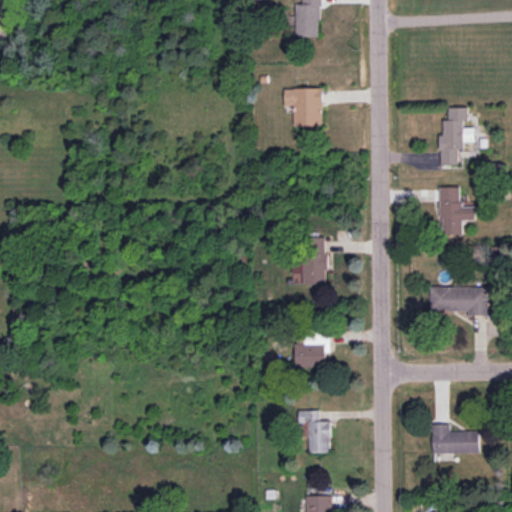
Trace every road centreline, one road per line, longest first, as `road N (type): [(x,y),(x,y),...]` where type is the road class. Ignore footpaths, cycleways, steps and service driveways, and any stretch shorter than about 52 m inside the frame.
road 1 (residential): [(379,511),(376,0)]
road 2 (residential): [(511,365),(379,366)]
